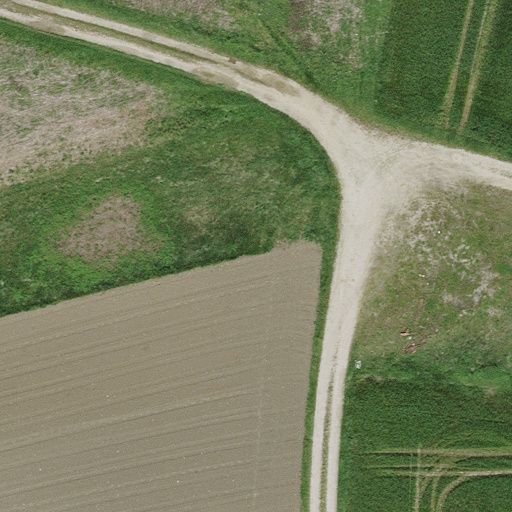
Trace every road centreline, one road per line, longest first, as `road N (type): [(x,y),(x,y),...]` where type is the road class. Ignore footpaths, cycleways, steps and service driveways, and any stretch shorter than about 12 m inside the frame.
road 1 (track): [(0,3),(263,83),(365,139)]
road 2 (track): [(323,511),(319,441),(365,139)]
road 3 (track): [(365,139),(386,152),(445,155),(511,178)]
